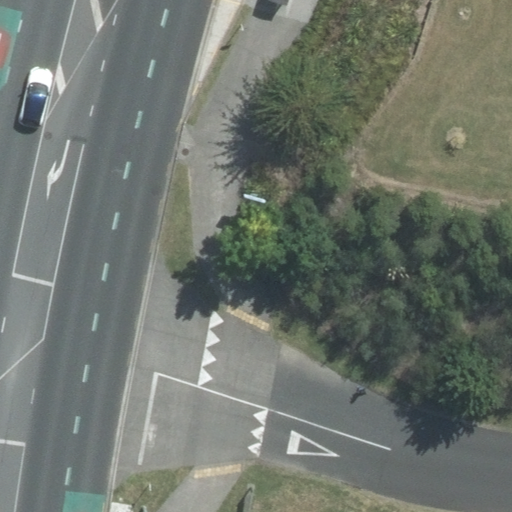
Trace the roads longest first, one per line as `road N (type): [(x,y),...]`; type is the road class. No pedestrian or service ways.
road 1 (primary): [(165,0),(63,511)]
road 2 (primary): [(0,138),(32,0)]
